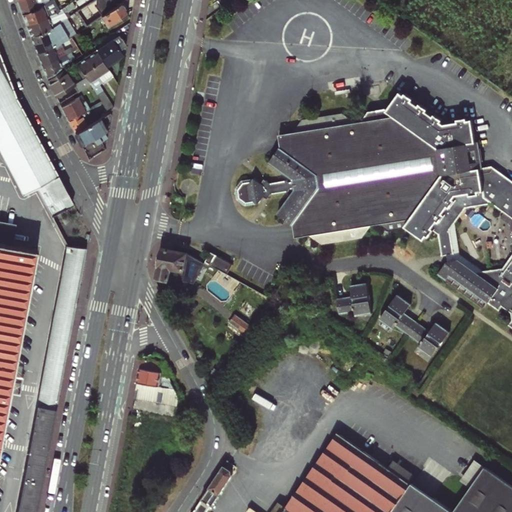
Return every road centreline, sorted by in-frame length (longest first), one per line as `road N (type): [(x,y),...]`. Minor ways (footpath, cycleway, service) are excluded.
road 1 (primary): [(133,269),(184,0)]
road 2 (primary): [(113,234),(67,482)]
road 3 (unknown): [(276,475),(347,419),(369,413),(467,462)]
road 4 (tertiary): [(177,511),(212,454),(214,435),(208,406),(174,344)]
road 5 (residential): [(74,168),(1,0)]
road 6 (primary): [(87,511),(118,348)]
road 7 (unknown): [(361,65),(229,136)]
road 8 (primary): [(157,0),(135,119)]
